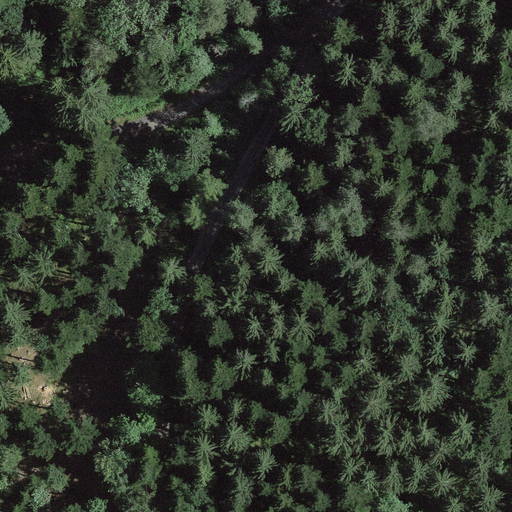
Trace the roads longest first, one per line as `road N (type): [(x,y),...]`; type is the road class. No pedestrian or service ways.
road 1 (track): [(171,511),(181,341),(254,128),(334,4)]
road 2 (track): [(334,4),(119,136),(0,161)]
